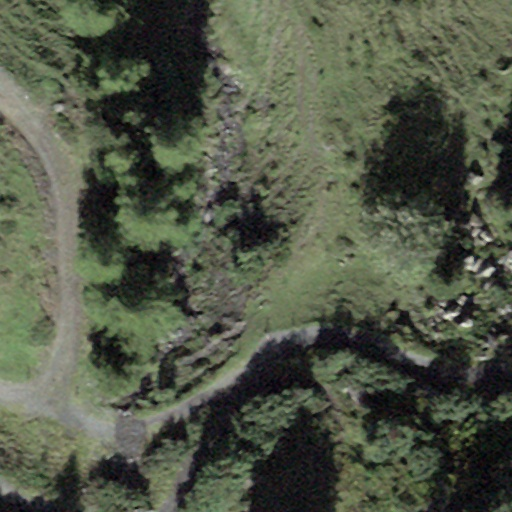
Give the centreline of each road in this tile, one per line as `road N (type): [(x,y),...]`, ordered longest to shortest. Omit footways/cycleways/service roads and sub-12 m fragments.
road 1 (track): [(511,367),(495,373),(359,342),(254,360),(165,412),(48,405),(0,383)]
road 2 (track): [(0,99),(67,180),(78,322),(48,405)]
